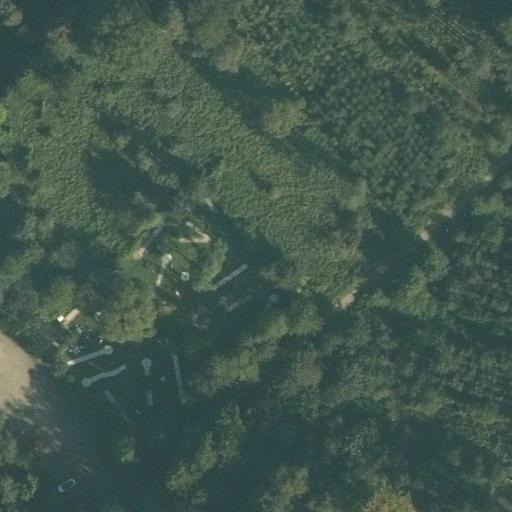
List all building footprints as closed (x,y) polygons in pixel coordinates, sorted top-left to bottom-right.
[(21,331),(28,338),(46,321),(40,314),(21,331)] [(28,338),(40,352),(62,332),(49,318),(46,321),(28,338)] [(122,409),(137,398),(117,372),(102,383),(122,409)] [(146,495),(161,509),(176,494),(161,480),(146,495)] [(163,511),(161,509),(146,495),(142,492),(133,502),(137,506),(143,511),(163,511)]
